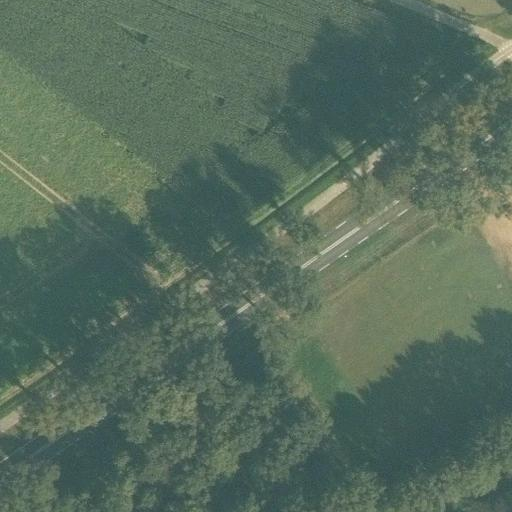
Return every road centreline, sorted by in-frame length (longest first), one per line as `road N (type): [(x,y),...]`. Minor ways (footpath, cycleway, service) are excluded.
road 1 (primary): [(0,477),(511,120)]
road 2 (unclassified): [(511,49),(399,0)]
